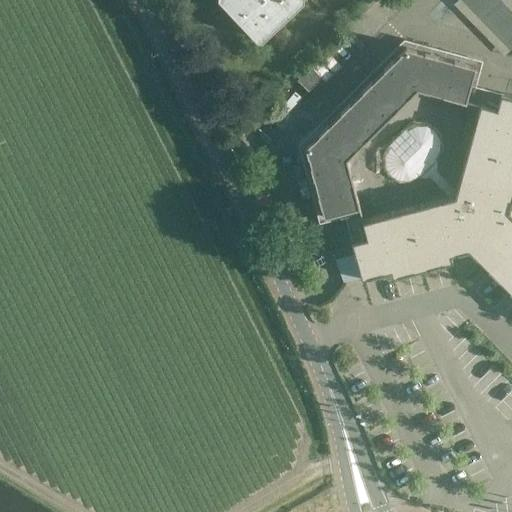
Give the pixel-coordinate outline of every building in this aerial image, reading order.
[(222,0),(257,36),(260,36),(261,36),(299,0),(222,0)] [(511,0),(464,0),(511,49),(511,0)] [(473,61),(403,42),(303,144),(321,212),(340,207),(343,215),(358,275),(388,268),(390,274),(449,258),(447,252),(467,247),(511,291),(511,212),(511,208),(511,92),(468,80),(473,61)] [(335,71),(342,64),(325,46),(318,53),(335,71)] [(308,62),(325,79),(331,73),(314,56),(308,62)] [(308,90),(321,76),(310,65),(296,78),(308,90)]
